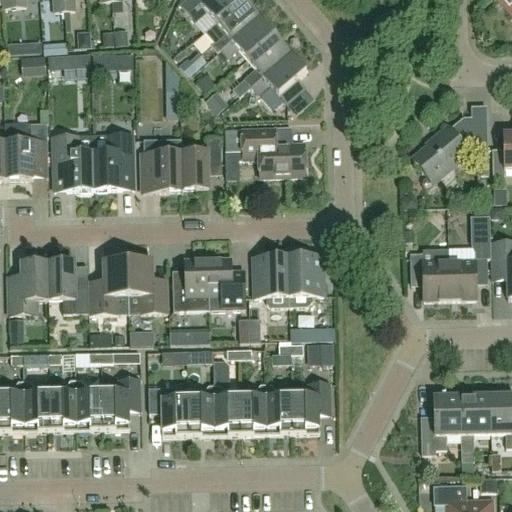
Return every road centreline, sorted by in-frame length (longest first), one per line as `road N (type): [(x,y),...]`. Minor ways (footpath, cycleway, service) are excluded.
road 1 (residential): [(297,0),(337,46),(346,225),(37,239),(0,217)]
road 2 (residential): [(0,496),(136,493),(164,480),(348,479)]
road 3 (residential): [(348,479),(416,341),(511,338)]
